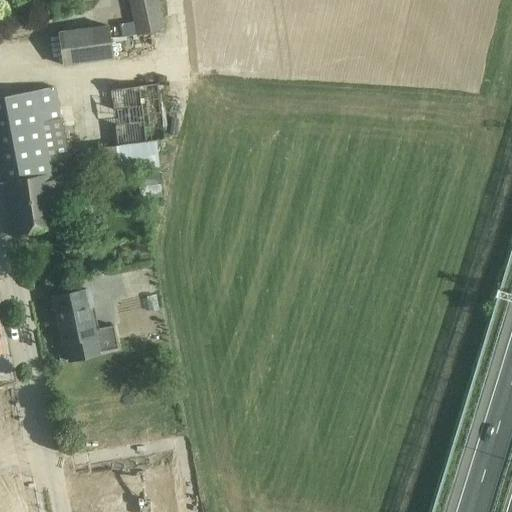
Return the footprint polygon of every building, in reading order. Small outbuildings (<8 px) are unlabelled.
[(157,0),(128,0),(136,36),(164,30),(157,0)] [(59,33),(63,66),(113,59),(110,39),(122,37),(120,25),(59,33)] [(0,97),(0,163),(5,188),(13,235),(55,227),(50,199),(88,192),(84,173),(53,179),(50,161),(68,158),(54,87),(0,97)] [(112,96),(118,145),(90,149),(93,179),(122,176),(122,173),(158,168),(155,146),(166,145),(159,90),(112,96)] [(87,291),(53,298),(63,344),(67,343),(71,360),(96,355),(95,353),(116,349),(111,326),(90,330),(86,311),(91,310),(87,291)] [(156,295),(146,297),(148,312),(158,310),(156,295)] [(110,472),(90,476),(92,485),(93,494),(94,494),(94,497),(131,490),(130,487),(127,473),(128,473),(127,471),(137,469),(134,454),(108,459),(110,472)] [(182,471),(180,472),(181,481),(191,479),(190,470),(182,471)] [(191,479),(181,481),(183,490),(186,490),(193,488),(191,479)] [(0,508),(17,505),(14,487),(9,488),(8,481),(0,482),(0,508)] [(131,490),(94,497),(97,511),(96,511),(125,511),(135,510),(134,507),(131,493),(132,493),(131,490)]
